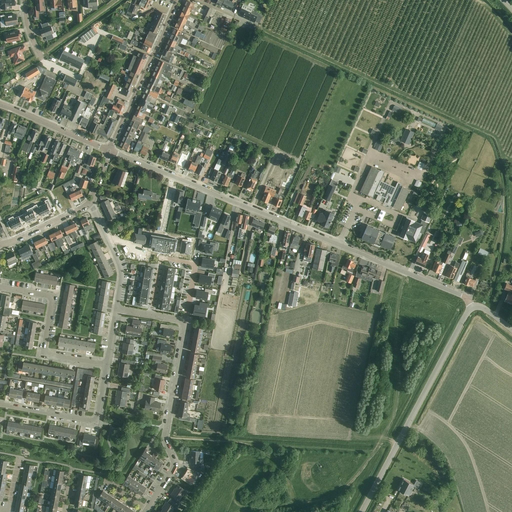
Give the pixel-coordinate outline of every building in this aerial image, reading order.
[(14,0),(1,0),(2,6),(0,6),(0,9),(1,9),(9,9),(9,6),(15,5),(16,4),(16,1),(15,1),(14,0)] [(44,10),(43,0),(35,0),(36,6),(33,6),(34,16),(39,16),(38,13),(42,12),(43,11),(43,10),(44,10)] [(50,0),(51,7),(51,10),(58,9),(62,9),(61,0),(50,0)] [(148,9),(150,4),(145,2),(145,3),(141,1),(138,0),(137,0),(135,5),(131,3),(126,15),(131,18),(133,13),(135,14),(137,8),(139,9),(141,5),(148,9)] [(194,9),(195,10),(197,7),(193,5),(194,3),(187,0),(186,0),(184,5),(194,9)] [(233,2),(234,0),(230,0),(230,1),(228,0),(217,0),(216,3),(231,10),(234,3),(233,2)] [(243,4),(239,13),(243,15),(243,16),(254,22),(255,21),(260,23),(263,15),(258,13),(257,16),(251,13),(252,10),(253,8),(247,6),(243,4)] [(194,9),(184,5),(182,10),(189,14),(191,11),(194,13),(195,10),(194,9)] [(207,6),(203,14),(206,15),(209,16),(212,8),(207,6)] [(154,20),(149,30),(150,30),(157,34),(161,25),(162,24),(163,22),(164,20),(166,15),(166,14),(167,14),(158,10),(154,20)] [(189,14),(182,10),(179,16),(187,19),(190,21),(192,22),(194,18),(188,16),(189,14)] [(12,15),(0,15),(1,21),(4,20),(5,27),(13,26),(13,24),(18,23),(17,15),(12,15)] [(187,19),(179,16),(177,21),(183,24),(188,26),(190,21),(187,19)] [(222,18),(219,23),(223,24),(221,28),(226,30),(231,19),(226,17),(225,19),(222,18)] [(183,24),(177,21),(175,27),(183,31),(183,29),(182,29),(183,28),(186,29),(188,26),(183,24)] [(43,29),(40,30),(42,37),(45,36),(48,42),(47,40),(54,38),(52,33),(56,32),(56,31),(53,32),(51,26),(49,27),(48,22),(41,24),(41,23),(40,23),(43,29)] [(172,33),(180,37),(185,39),(187,37),(183,35),(184,32),(174,28),(172,33)] [(6,36),(5,37),(5,38),(5,39),(6,39),(7,40),(8,42),(20,40),(19,36),(20,36),(19,30),(6,33),(6,36)] [(147,34),(148,34),(155,38),(157,34),(150,30),(148,33),(147,33),(147,34)] [(185,39),(180,37),(172,33),(169,38),(177,42),(180,43),(182,40),(185,41),(185,39)] [(155,38),(148,34),(146,38),(145,37),(145,39),(146,39),(153,43),(155,38)] [(113,35),(112,39),(116,41),(122,44),(124,40),(118,38),(113,35)] [(167,44),(179,49),(181,50),(182,48),(175,45),(177,42),(169,38),(167,44)] [(146,39),(144,42),(143,42),(142,43),(151,47),(153,43),(146,39)] [(151,47),(142,43),(140,42),(139,43),(132,40),(130,43),(134,45),(141,48),(149,52),(151,47)] [(167,44),(164,49),(173,52),(176,54),(179,49),(167,44)] [(15,60),(14,60),(15,64),(19,63),(18,61),(24,59),(21,51),(26,50),(25,46),(8,51),(9,56),(13,54),(15,60)] [(164,49),(160,58),(171,63),(174,57),(171,55),(173,52),(164,49)] [(63,50),(59,59),(66,63),(71,54),(63,50)] [(128,69),(131,71),(140,74),(148,55),(139,51),(137,57),(134,55),(128,69)] [(71,54),(66,63),(73,66),(77,57),(71,54)] [(77,57),(73,66),(80,69),(85,60),(77,57)] [(159,60),(157,65),(168,70),(171,71),(173,66),(159,60)] [(161,73),(170,77),(172,73),(168,71),(168,70),(157,65),(155,69),(155,70),(161,73)] [(26,74),(29,79),(40,72),(44,73),(46,69),(39,66),(35,68),(26,74)] [(141,84),(144,85),(150,71),(147,69),(141,84)] [(139,74),(140,74),(131,71),(130,74),(127,73),(127,72),(122,70),(120,72),(124,74),(137,80),(139,74)] [(160,76),(161,73),(155,70),(152,75),(159,79),(164,81),(165,78),(160,76)] [(98,79),(107,83),(110,77),(101,73),(98,79)] [(135,85),(137,80),(124,74),(124,75),(124,77),(127,78),(128,79),(124,87),(126,88),(123,94),(129,97),(134,85),(135,85)] [(44,80),(36,97),(44,101),(47,95),(49,96),(54,85),(56,80),(46,75),(44,80)] [(66,75),(64,79),(70,81),(69,84),(74,86),(77,80),(66,75)] [(152,75),(149,82),(156,85),(159,87),(161,84),(157,83),(159,79),(152,75)] [(149,82),(147,87),(158,93),(161,87),(159,87),(156,85),(149,82)] [(25,87),(21,97),(27,100),(27,101),(30,102),(30,101),(31,101),(31,102),(32,102),(32,101),(31,101),(36,91),(36,90),(35,92),(25,87)] [(147,87),(144,93),(156,98),(159,93),(158,93),(147,87)] [(9,89),(7,95),(14,97),(16,91),(9,89)] [(84,97),(90,100),(93,94),(86,92),(84,97)] [(154,103),(155,102),(156,98),(144,93),(142,98),(154,103)] [(147,108),(151,110),(154,103),(142,98),(139,104),(147,108)] [(54,99),(49,109),(51,110),(51,111),(53,112),(54,111),(55,112),(58,106),(59,107),(62,100),(59,99),(58,100),(54,99)] [(193,108),(195,104),(185,99),(183,103),(193,108)] [(75,106),(84,110),(87,104),(84,103),(78,100),(77,100),(75,106)] [(112,109),(111,110),(121,114),(122,114),(123,112),(125,106),(124,105),(124,106),(117,103),(116,106),(114,105),(113,105),(112,109)] [(63,107),(60,114),(63,116),(65,117),(69,118),(69,119),(73,111),(72,111),(67,108),(68,106),(64,104),(63,107)] [(147,108),(139,104),(136,110),(134,115),(141,118),(144,119),(146,114),(149,115),(151,110),(147,108)] [(392,110),(398,113),(401,108),(394,105),(392,110)] [(78,123),(84,110),(75,106),(74,106),(75,106),(72,111),(73,111),(69,119),(76,122),(76,121),(78,123)] [(85,112),(79,124),(85,126),(89,119),(91,113),(89,112),(91,108),(87,107),(86,110),(85,112)] [(134,115),(132,120),(141,124),(144,119),(141,118),(134,115)] [(107,116),(106,117),(105,121),(103,125),(99,134),(108,138),(116,120),(111,117),(110,118),(107,116)] [(132,120),(129,125),(136,128),(139,129),(141,127),(143,128),(144,126),(141,124),(132,120)] [(96,133),(99,134),(103,125),(100,123),(100,124),(93,121),(89,131),(96,134),(96,133)] [(14,133),(18,124),(12,122),(7,134),(8,134),(7,137),(9,138),(11,135),(10,135),(11,134),(14,135),(14,133)] [(14,135),(14,136),(23,139),(24,136),(27,128),(19,125),(15,133),(14,135)] [(139,130),(139,129),(136,128),(129,125),(127,130),(134,134),(136,130),(138,131),(137,133),(140,134),(141,131),(139,130)] [(409,145),(415,133),(406,129),(400,141),(409,145)] [(127,130),(125,135),(132,139),(133,136),(135,137),(138,139),(139,136),(134,134),(127,130)] [(25,142),(22,150),(26,151),(27,152),(32,141),(33,141),(34,142),(35,142),(36,140),(36,139),(37,135),(38,135),(37,135),(38,133),(37,132),(37,131),(35,131),(34,131),(33,131),(31,136),(29,135),(27,139),(29,140),(28,143),(25,142)] [(148,134),(142,131),(137,142),(134,150),(137,151),(145,155),(150,145),(144,143),(148,134)] [(125,135),(122,141),(134,146),(135,144),(132,142),(132,143),(130,142),(132,139),(125,135)] [(39,144),(37,149),(40,151),(40,149),(44,151),(46,147),(47,148),(51,138),(50,138),(50,137),(48,136),(47,137),(46,136),(44,142),(41,141),(40,144),(39,144)] [(56,140),(55,140),(50,151),(55,153),(54,155),(53,155),(51,158),(54,159),(60,145),(61,142),(59,142),(59,140),(56,139),(56,140)] [(133,149),(134,146),(122,141),(120,146),(127,150),(128,150),(129,149),(127,148),(128,146),(130,147),(130,148),(133,149)] [(62,143),(61,142),(60,145),(54,159),(53,162),(56,164),(58,158),(57,157),(59,153),(62,154),(66,145),(66,143),(63,142),(62,143)] [(160,158),(167,160),(169,154),(166,153),(167,151),(164,150),(167,144),(164,143),(161,149),(164,150),(160,158)] [(210,156),(214,148),(208,145),(204,154),(210,156)] [(71,159),(76,149),(70,146),(67,154),(69,155),(68,158),(71,159),(71,160),(71,159)] [(70,162),(70,163),(73,164),(74,162),(76,163),(77,161),(81,163),(82,160),(78,158),(81,151),(76,149),(71,159),(71,160),(70,162)] [(227,153),(222,163),(226,165),(227,163),(231,155),(233,150),(229,149),(227,153)] [(260,149),(256,158),(260,161),(265,151),(260,149)] [(179,154),(174,152),(170,161),(175,163),(179,154)] [(187,155),(182,153),(177,164),(183,167),(186,160),(188,161),(191,153),(188,152),(187,155)] [(192,161),(188,169),(190,170),(190,171),(193,173),(193,172),(194,172),(197,165),(198,165),(202,157),(204,154),(201,153),(200,156),(198,155),(194,163),(192,161)] [(86,158),(84,164),(87,165),(92,167),(93,166),(96,157),(90,155),(89,159),(86,158)] [(420,162),(417,168),(422,170),(425,164),(420,162)] [(215,170),(211,179),(217,182),(221,172),(218,171),(221,165),(216,163),(214,169),(215,170)] [(200,165),(196,173),(202,175),(205,167),(207,164),(205,164),(204,166),(200,165)] [(14,166),(13,172),(11,180),(17,181),(18,173),(20,167),(14,166)] [(372,166),(360,191),(373,197),(375,193),(378,195),(377,196),(378,197),(376,199),(380,201),(381,198),(382,198),(382,197),(385,198),(384,202),(400,210),(409,190),(400,186),(401,184),(397,182),(395,187),(381,180),(385,171),(381,170),(380,171),(372,166)] [(60,171),(57,176),(58,177),(60,178),(62,178),(64,173),(65,173),(67,169),(61,167),(60,171)] [(114,179),(113,183),(120,185),(121,181),(124,182),(127,172),(119,169),(116,176),(117,177),(116,179),(114,179)] [(225,175),(221,183),(222,184),(222,185),(224,185),(227,186),(231,178),(232,178),(235,172),(235,171),(233,170),(232,170),(231,171),(230,173),(229,173),(228,173),(227,176),(225,175)] [(253,175),(252,174),(246,188),(252,191),(257,180),(255,179),(257,176),(259,172),(255,170),(253,175)] [(49,171),(47,176),(53,179),(55,173),(49,171)] [(237,178),(235,183),(241,186),(246,175),(242,173),(240,176),(238,175),(236,178),(237,178)] [(283,182),(281,186),(288,189),(294,176),(290,174),(286,183),(283,182)] [(80,178),(79,181),(80,181),(79,186),(86,188),(88,181),(82,178),(81,179),(80,178)] [(329,185),(323,198),(329,201),(335,187),(329,185)] [(75,186),(72,187),(77,198),(83,195),(80,190),(77,191),(75,186)] [(266,186),(264,193),(262,200),(267,202),(270,195),(273,196),(275,190),(266,186)] [(72,201),(77,198),(72,187),(70,188),(71,190),(72,193),(69,195),(72,201)] [(276,198),(273,205),(279,207),(282,200),(278,198),(280,195),(280,194),(282,189),(278,187),(274,197),(276,198)] [(139,192),(138,199),(146,201),(147,198),(157,200),(159,199),(159,195),(156,195),(156,193),(152,192),(153,191),(147,190),(147,189),(145,189),(144,190),(143,193),(139,192)] [(177,190),(174,201),(181,203),(181,200),(182,200),(183,195),(182,195),(183,191),(177,190)] [(302,205),(306,196),(301,194),(297,203),(302,205)] [(105,211),(112,208),(115,207),(119,205),(117,203),(114,204),(112,201),(109,202),(108,199),(106,200),(105,200),(106,197),(100,195),(99,198),(100,198),(102,202),(101,203),(102,205),(103,207),(105,211)] [(188,198),(185,208),(199,211),(201,201),(196,200),(193,199),(193,200),(188,198)] [(46,203),(42,205),(46,214),(51,212),(49,209),(52,208),(48,199),(45,201),(46,203)] [(37,204),(33,206),(34,206),(38,215),(40,214),(42,216),(46,214),(42,205),(38,207),(37,204)] [(34,206),(27,210),(28,212),(32,221),(37,219),(35,216),(38,215),(34,206)] [(208,218),(217,221),(218,218),(219,218),(222,210),(213,206),(209,214),(208,218)] [(298,215),(309,219),(312,212),(307,210),(308,209),(302,206),(298,215)] [(112,208),(105,211),(107,216),(108,218),(109,220),(116,217),(112,208)] [(334,213),(325,210),(324,214),(320,212),(316,220),(321,222),(320,224),(328,227),(330,222),(331,222),(331,221),(334,213)] [(28,212),(21,215),(24,221),(26,220),(28,223),(32,221),(28,212)] [(225,213),(217,232),(221,233),(223,227),(222,227),(224,224),(227,225),(231,216),(225,213)] [(428,222),(431,215),(424,213),(421,220),(422,220),(420,224),(414,222),(415,221),(406,217),(399,236),(407,239),(408,238),(415,241),(418,234),(421,236),(422,233),(423,234),(428,222)] [(235,226),(235,227),(240,228),(240,227),(240,224),(241,224),(243,215),(237,214),(235,226)] [(14,218),(18,227),(22,225),(21,223),(24,221),(21,215),(14,218)] [(238,235),(238,238),(241,239),(241,236),(242,232),(242,229),(247,230),(247,224),(249,216),(243,215),(241,224),(240,224),(240,227),(240,228),(239,231),(238,235)] [(9,221),(7,222),(10,228),(12,227),(14,230),(18,227),(14,218),(13,216),(8,218),(9,221)] [(91,223),(89,224),(86,218),(80,220),(84,228),(82,229),(84,234),(84,235),(87,234),(86,231),(93,227),(91,223)] [(262,230),(265,222),(254,218),(251,225),(256,227),(255,230),(258,231),(259,229),(262,230)] [(75,223),(70,225),(76,237),(78,236),(75,230),(78,229),(75,223)] [(270,224),(267,231),(268,232),(267,234),(272,236),(271,237),(270,237),(269,241),(276,243),(277,235),(274,235),(274,234),(273,234),(276,227),(270,224)] [(76,237),(70,225),(64,228),(67,234),(70,232),(73,238),(76,237)] [(367,225),(362,239),(373,243),(373,244),(379,247),(380,245),(389,249),(395,236),(385,232),(385,233),(379,231),(379,230),(367,225)] [(135,233),(133,242),(140,243),(141,234),(142,228),(139,228),(138,234),(135,233)] [(60,230),(55,232),(61,246),(63,251),(66,250),(64,245),(63,243),(64,242),(63,238),(61,239),(60,237),(62,236),(63,236),(60,230)] [(61,246),(55,232),(49,235),(52,241),(55,240),(58,248),(61,246)] [(285,232),(282,244),(282,247),(287,248),(288,246),(290,233),(285,232)] [(420,245),(424,247),(429,235),(426,233),(420,245)] [(151,235),(149,247),(153,248),(152,250),(159,251),(158,251),(165,252),(171,253),(171,251),(175,251),(177,239),(151,235)] [(299,246),(297,245),(300,237),(294,235),(291,243),(290,247),(297,250),(299,246)] [(44,237),(39,240),(44,251),(47,250),(44,244),(47,243),(45,237),(44,237)] [(182,240),(181,246),(190,248),(191,242),(192,238),(187,237),(187,241),(182,240)] [(435,238),(431,247),(437,249),(440,240),(435,238)] [(199,239),(198,246),(201,247),(200,251),(205,252),(207,252),(207,253),(207,252),(212,253),(212,250),(217,250),(218,243),(210,242),(210,244),(202,243),(202,240),(199,239)] [(44,251),(39,240),(34,242),(36,248),(37,248),(42,246),(43,248),(41,249),(42,252),(44,251)] [(403,251),(409,253),(412,242),(406,240),(403,251)] [(90,245),(93,251),(101,248),(98,241),(90,245)] [(310,262),(311,262),(314,245),(307,243),(306,248),(305,247),(304,251),(305,251),(304,255),(303,260),(310,262)] [(26,247),(24,248),(19,251),(22,257),(29,253),(30,255),(33,253),(29,245),(26,246),(26,247)] [(409,254),(414,257),(418,249),(413,246),(409,254)] [(93,251),(96,258),(104,254),(101,248),(93,251)] [(328,258),(330,252),(327,251),(327,250),(317,248),(312,268),(323,270),(325,258),(328,258)] [(6,255),(6,256),(8,261),(7,262),(9,265),(18,261),(13,252),(6,256),(6,255)] [(417,257),(415,263),(424,267),(429,255),(424,252),(421,258),(417,257)] [(337,254),(330,253),(329,261),(332,262),(331,265),(330,265),(329,271),(333,272),(334,265),(337,266),(340,255),(337,255),(337,254)] [(107,261),(104,254),(96,258),(99,264),(107,261)] [(203,258),(201,267),(213,269),(214,260),(203,258)] [(343,265),(342,268),(347,270),(346,270),(348,271),(347,273),(348,274),(348,273),(352,275),(353,273),(352,273),(356,262),(353,261),(352,260),(351,259),(350,258),(349,259),(348,259),(345,266),(343,265)] [(434,265),(432,270),(438,273),(442,265),(438,263),(439,261),(436,260),(434,265)] [(462,260),(454,279),(459,281),(467,262),(462,260)] [(107,261),(99,264),(102,271),(110,267),(107,261)] [(454,266),(450,265),(446,275),(446,276),(449,278),(449,277),(452,278),(455,272),(456,272),(459,263),(456,262),(454,266)] [(472,265),(468,273),(474,275),(477,267),(472,265)] [(367,275),(372,277),(375,269),(370,267),(369,269),(362,266),(360,274),(367,276),(367,275)] [(113,274),(110,267),(102,271),(105,278),(113,274)] [(238,277),(239,270),(232,269),(231,276),(238,277)] [(375,278),(378,279),(381,271),(375,269),(372,277),(372,279),(375,280),(375,278)] [(34,281),(42,282),(43,274),(36,272),(34,281)] [(200,274),(198,283),(210,285),(211,278),(214,278),(215,273),(208,272),(208,276),(200,274)] [(348,274),(345,281),(351,283),(354,276),(352,275),(348,273),(348,274)] [(42,282),(49,284),(50,275),(43,274),(42,282)] [(50,275),(49,284),(56,285),(57,281),(58,276),(50,275)] [(466,276),(463,283),(469,286),(469,285),(473,286),(475,280),(466,276)] [(102,281),(101,288),(110,289),(111,282),(102,281)] [(64,291),(73,292),(74,285),(65,284),(64,291)] [(100,295),(108,296),(110,289),(101,288),(100,295)] [(197,290),(196,298),(207,300),(208,294),(212,294),(213,290),(205,288),(205,291),(197,290)] [(64,291),(63,298),(72,300),(73,292),(64,291)] [(296,304),(298,293),(294,292),(294,294),(290,293),(288,305),(292,306),(292,304),(296,304)] [(2,295),(0,306),(4,307),(3,312),(10,313),(19,315),(19,311),(11,309),(11,308),(8,307),(9,302),(13,303),(14,298),(10,297),(10,296),(2,295)] [(100,295),(98,302),(107,304),(108,296),(100,295)] [(136,296),(135,305),(141,307),(141,304),(147,305),(148,299),(139,297),(136,296)] [(62,305),(70,307),(72,300),(63,298),(62,305)] [(23,300),(22,309),(29,310),(30,302),(23,300)] [(38,303),(30,302),(29,310),(36,312),(38,303)] [(107,304),(98,302),(97,309),(106,311),(107,304)] [(193,309),(192,314),(196,315),(196,314),(205,315),(206,307),(209,307),(210,304),(202,302),(201,306),(200,305),(195,305),(194,309),(193,309)] [(43,313),(45,304),(38,303),(36,312),(43,313)] [(62,305),(60,312),(69,314),(70,307),(62,305)] [(97,311),(96,319),(104,320),(106,313),(97,311)] [(0,314),(0,321),(5,323),(6,316),(12,317),(12,316),(18,317),(19,315),(10,313),(3,312),(3,315),(0,314)] [(60,312),(59,319),(68,321),(69,314),(60,312)] [(58,327),(67,328),(68,321),(59,319),(58,327)] [(96,319),(95,326),(103,327),(104,320),(96,319)] [(127,326),(125,333),(140,336),(142,329),(138,328),(139,325),(140,325),(141,321),(133,320),(132,324),(133,324),(132,327),(127,326)] [(0,332),(7,333),(8,333),(9,330),(4,330),(5,323),(0,321),(0,328),(0,329),(0,331),(0,332)] [(26,327),(28,328),(35,329),(37,322),(27,321),(26,324),(27,325),(26,327)] [(163,336),(173,337),(174,330),(167,329),(168,325),(161,324),(160,328),(164,328),(163,336)] [(103,327),(95,326),(93,333),(102,335),(103,327)] [(195,327),(194,333),(202,334),(206,335),(206,333),(202,332),(203,328),(195,327)] [(58,346),(65,347),(67,338),(60,337),(58,346)] [(65,347),(72,348),(74,339),(67,338),(65,347)] [(124,343),(122,353),(132,355),(134,344),(133,344),(133,340),(127,338),(126,343),(124,343)] [(74,339),(72,348),(80,349),(81,341),(74,339)] [(158,339),(157,343),(159,343),(159,346),(161,347),(160,351),(161,351),(161,353),(167,355),(167,352),(170,353),(171,345),(164,344),(165,340),(158,339)] [(80,349),(87,351),(88,342),(81,341),(80,349)] [(96,343),(88,342),(87,351),(94,352),(96,343)] [(160,364),(161,362),(162,357),(153,356),(152,360),(155,361),(154,367),(157,368),(156,371),(166,373),(167,365),(160,364)] [(28,372),(29,370),(30,363),(27,363),(27,362),(25,361),(24,362),(23,362),(20,362),(18,371),(28,372)] [(129,373),(127,372),(129,364),(120,363),(118,375),(127,376),(128,376),(129,373)] [(160,390),(160,391),(160,390),(163,391),(165,380),(162,379),(162,376),(155,375),(154,378),(156,379),(154,389),(160,390)] [(118,390),(115,405),(124,406),(127,392),(129,392),(130,389),(122,387),(121,391),(118,390)] [(17,390),(15,397),(21,398),(21,399),(23,388),(23,389),(20,388),(19,390),(17,390)] [(147,396),(145,409),(159,412),(161,403),(156,402),(156,403),(154,402),(155,398),(147,396)] [(181,401),(180,408),(187,410),(188,406),(190,406),(190,403),(192,403),(192,400),(190,400),(185,399),(184,401),(181,401)] [(83,405),(80,404),(79,410),(88,412),(88,409),(89,409),(90,406),(91,406),(91,403),(90,403),(90,402),(83,401),(83,405)] [(186,413),(187,410),(180,408),(178,416),(181,416),(181,419),(195,422),(195,419),(189,418),(190,414),(186,413)] [(13,431),(15,423),(8,421),(7,430),(13,431)] [(20,432),(22,424),(15,423),(13,431),(20,432)] [(27,433),(28,425),(22,424),(20,432),(27,433)] [(33,434),(35,426),(28,425),(27,433),(33,434)] [(55,434),(56,426),(50,425),(48,433),(55,434)] [(40,436),(42,428),(35,426),(33,434),(40,436)] [(61,436),(63,428),(56,426),(55,434),(61,436)] [(68,437),(70,429),(63,428),(61,436),(68,437)] [(75,438),(77,430),(70,429),(68,437),(75,438)] [(94,446),(94,444),(95,437),(89,435),(89,434),(84,434),(83,440),(80,439),(79,446),(82,446),(83,442),(89,443),(89,445),(94,446)] [(139,458),(144,461),(149,453),(146,451),(147,450),(146,448),(139,458)] [(190,451),(190,462),(196,462),(196,466),(194,469),(202,474),(204,471),(199,468),(199,458),(202,458),(203,452),(200,452),(190,451)] [(152,455),(149,453),(144,461),(149,464),(155,454),(153,453),(152,455)] [(153,467),(158,459),(155,457),(157,455),(155,454),(149,464),(151,466),(149,469),(151,470),(153,467)] [(160,471),(163,467),(164,465),(162,464),(163,462),(158,459),(153,467),(160,471)] [(26,464),(24,471),(33,472),(34,465),(26,464)] [(202,474),(194,469),(192,472),(188,469),(182,477),(192,483),(197,475),(200,477),(202,474)] [(24,471),(23,477),(31,479),(33,472),(24,471)] [(128,486),(133,478),(128,475),(122,485),(124,486),(125,484),(128,486)] [(23,477),(22,484),(28,485),(28,486),(30,486),(31,479),(23,477)] [(131,491),(137,481),(133,478),(128,486),(130,488),(129,490),(131,491)] [(404,479),(398,490),(408,496),(413,486),(417,488),(419,486),(420,483),(416,480),(414,484),(404,479)] [(137,481),(131,491),(133,492),(134,490),(137,492),(142,484),(137,481)] [(51,482),(50,488),(53,488),(61,490),(62,483),(54,482),(51,482)] [(20,484),(19,491),(27,492),(28,486),(28,485),(22,484),(20,484)] [(142,484),(137,492),(141,495),(142,493),(144,495),(148,489),(142,484)] [(173,496),(171,500),(179,505),(180,502),(178,501),(185,490),(178,485),(174,491),(173,491),(171,495),(173,496)] [(104,501),(108,494),(103,490),(103,491),(100,489),(97,494),(100,496),(99,497),(104,501)] [(19,491),(18,497),(26,499),(27,492),(19,491)] [(109,504),(114,497),(108,494),(104,501),(107,503),(105,506),(107,507),(109,504)] [(18,497),(16,504),(25,505),(26,499),(18,497)] [(114,508),(119,501),(114,497),(109,504),(114,508)] [(179,505),(171,500),(169,503),(166,502),(164,505),(165,506),(160,511),(170,511),(175,506),(177,507),(179,505)] [(119,501),(114,508),(120,511),(124,504),(119,501)]
